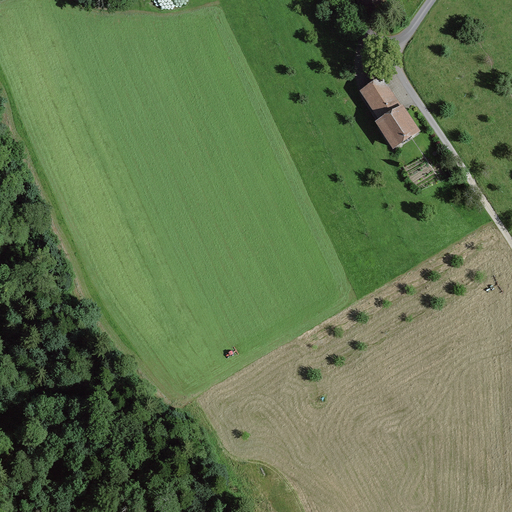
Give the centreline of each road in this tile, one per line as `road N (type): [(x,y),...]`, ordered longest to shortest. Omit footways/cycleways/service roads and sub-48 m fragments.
road 1 (track): [(381,50),(511,245)]
road 2 (unclassified): [(353,0),(381,50),(430,0)]
